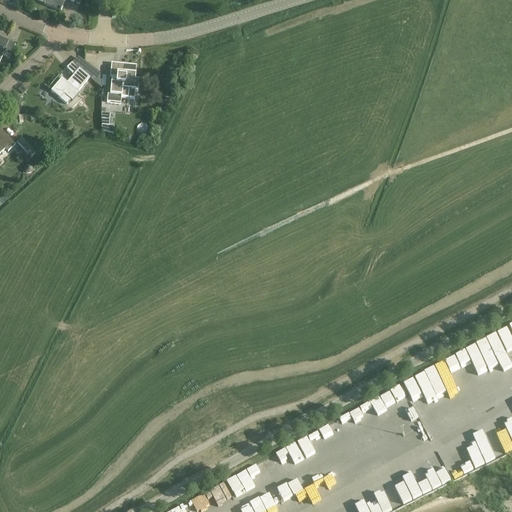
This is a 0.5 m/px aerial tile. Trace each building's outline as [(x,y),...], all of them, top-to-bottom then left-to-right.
[(66,0),(73,3),(74,0),(45,0),(43,5),(60,12),(64,0),(66,0)] [(15,45),(8,43),(0,39),(0,62),(2,57),(9,59),(15,45)] [(61,79),(54,86),(49,92),(66,105),(71,101),(72,102),(78,94),(77,92),(89,79),(83,73),(82,73),(80,71),(79,72),(71,64),(66,69),(73,76),(71,79),(67,84),(61,79)] [(111,82),(110,95),(107,95),(106,103),(120,104),(121,100),(134,100),(135,92),(137,92),(138,82),(134,82),(136,66),(111,64),(110,77),(116,78),(116,82),(111,82)] [(96,71),(89,66),(83,73),(89,79),(96,71)] [(101,114),(102,131),(113,134),(114,128),(108,127),(109,115),(101,114)] [(14,147),(14,146),(0,131),(0,155),(5,151),(7,154),(14,147)] [(16,144),(16,145),(30,159),(34,155),(20,140),(16,144)] [(511,324),(479,340),(497,376),(508,371),(503,361),(511,356),(511,351),(511,324)] [(485,384),(478,368),(487,364),(479,344),(458,353),(474,389),(485,384)] [(452,401),(442,380),(451,376),(444,363),(403,383),(420,417),(452,401)] [(382,410),(378,400),(357,409),(362,419),(382,410)] [(347,416),(337,420),(343,436),(353,432),(347,416)] [(330,437),(340,432),(335,421),(325,426),(330,437)] [(324,427),(315,433),(319,439),(328,434),(324,427)] [(317,438),(165,511),(212,511),(210,501),(220,497),(224,505),(233,500),(229,491),(242,489),(244,491),(253,487),(248,476),(269,465),(275,476),(283,472),(281,461),(291,459),(294,464),(314,454),(310,447),(319,443),(317,438)] [(454,477),(474,468),(463,445),(443,455),(454,477)] [(336,458),(317,468),(331,495),(341,490),(339,487),(348,482),(336,458)] [(450,480),(444,469),(434,474),(428,462),(419,466),(431,490),(450,480)] [(308,474),(277,488),(287,509),(308,499),(304,491),(313,487),(308,474)] [(411,491),(412,496),(430,490),(429,486),(411,491)] [(379,511),(387,511),(401,507),(395,494),(376,502),(379,511)] [(256,511),(283,511),(280,503),(256,511)]
